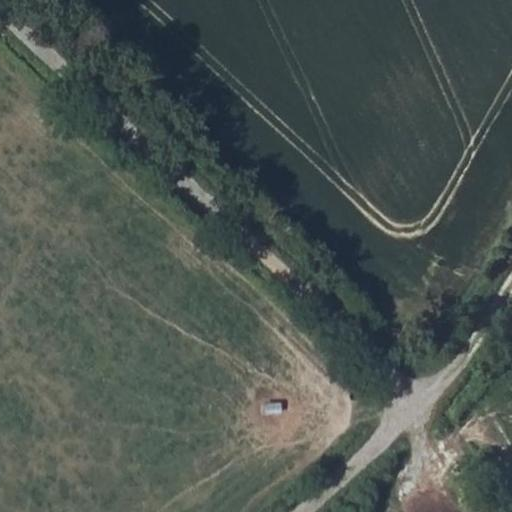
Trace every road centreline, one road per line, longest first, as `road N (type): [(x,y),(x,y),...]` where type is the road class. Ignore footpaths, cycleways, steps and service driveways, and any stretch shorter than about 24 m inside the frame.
road 1 (track): [(483,511),(420,405),(0,14)]
road 2 (track): [(302,511),(420,405),(465,353),(511,274)]
